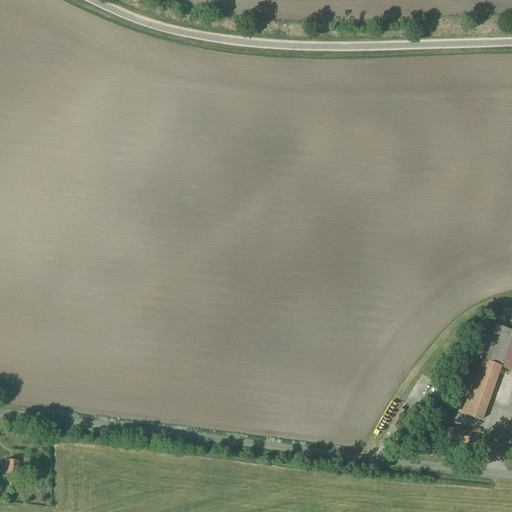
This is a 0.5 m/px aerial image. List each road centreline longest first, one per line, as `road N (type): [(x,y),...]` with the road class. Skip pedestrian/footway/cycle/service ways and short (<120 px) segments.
road 1 (unclassified): [(511,477),(0,414)]
road 2 (unclassified): [(511,42),(248,43),(183,34),(91,0)]
